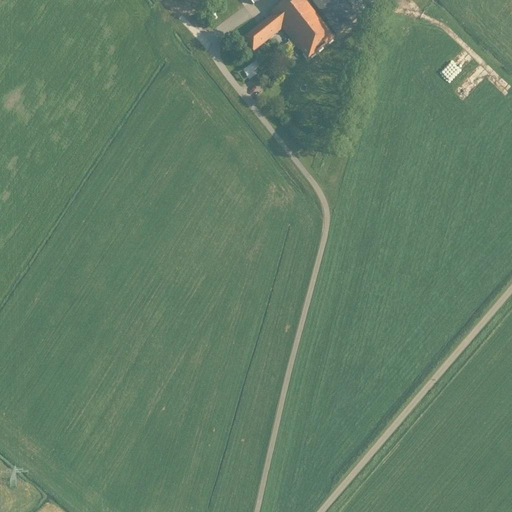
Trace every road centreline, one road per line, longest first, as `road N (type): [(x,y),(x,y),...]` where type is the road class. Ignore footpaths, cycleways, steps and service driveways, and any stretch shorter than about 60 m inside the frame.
road 1 (unclassified): [(255,511),(325,212),(317,189),(183,20)]
road 2 (unclassified): [(511,284),(316,511)]
